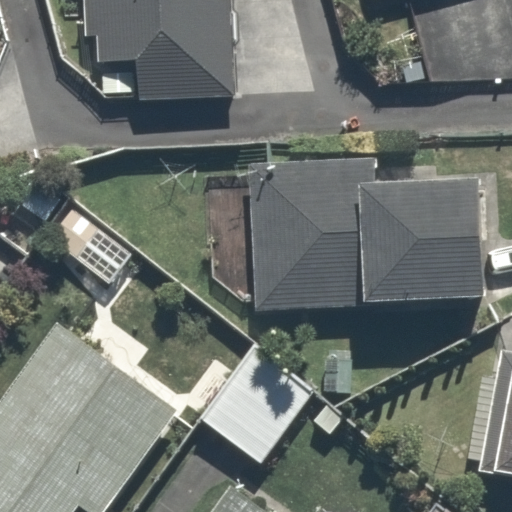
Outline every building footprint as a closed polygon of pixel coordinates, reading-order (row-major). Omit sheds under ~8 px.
[(76,0),(82,96),(241,88),(236,0),(76,0)] [(467,160),(244,171),(250,301),(473,291),(467,160)] [(172,405),(48,314),(0,380),(0,511),(63,511),(75,496),(95,511),(172,405)] [(324,386),(254,336),(198,414),(268,463),(324,386)] [(511,364),(496,459),(511,462),(511,364)] [(294,511),(226,465),(194,511),(294,511)] [(470,511),(429,488),(414,511),(470,511)]
